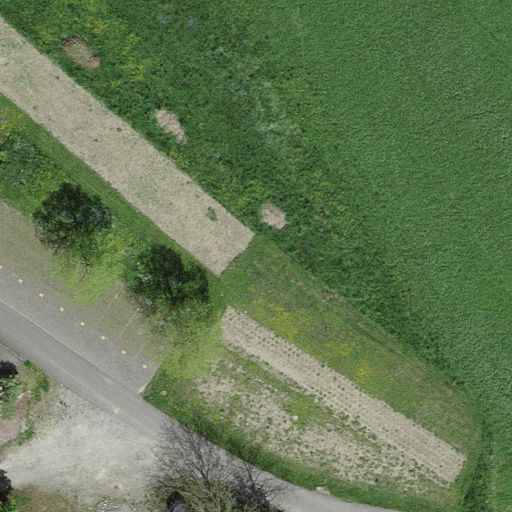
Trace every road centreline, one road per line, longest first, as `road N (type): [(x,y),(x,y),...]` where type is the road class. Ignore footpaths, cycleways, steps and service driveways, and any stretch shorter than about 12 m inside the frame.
road 1 (unclassified): [(0,335),(132,424),(307,511)]
road 2 (track): [(132,424),(0,484)]
